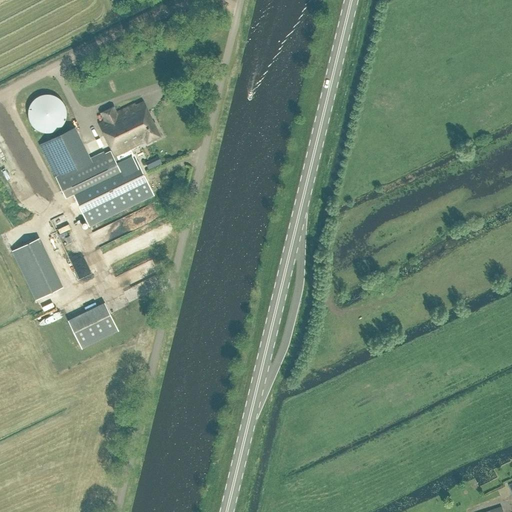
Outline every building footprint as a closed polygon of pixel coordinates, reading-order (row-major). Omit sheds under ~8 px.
[(66,115),(66,113),(66,112),(65,110),(65,109),(65,107),(64,106),(63,104),(62,103),(61,102),(60,101),(59,100),(58,99),(56,98),(55,97),(54,97),(52,96),(50,96),(49,96),(47,96),(46,96),(44,96),(43,96),(41,97),(40,97),(38,98),(37,99),(36,100),(35,101),(34,102),(33,104),(32,105),(31,106),(31,108),(30,109),(30,111),(30,112),(30,114),(30,116),(30,117),(30,119),(31,120),(31,122),(32,123),(33,124),(34,126),(35,127),(36,128),(38,129),(39,130),(40,130),(42,131),(43,131),(45,132),(46,132),(48,132),(50,132),(51,132),(53,131),(54,131),(56,130),(57,129),(58,128),(60,127),(61,126),(62,125),(63,124),(64,122),(64,121),(65,119),(65,118),(66,116),(66,115)] [(41,146),(57,178),(66,198),(74,195),(89,225),(152,195),(130,148),(145,140),(146,141),(157,136),(141,103),(134,106),(133,105),(116,113),(113,108),(101,113),(105,121),(101,123),(114,150),(88,163),(72,130),(41,146)] [(158,157),(145,163),(149,170),(161,164),(158,157)] [(20,200),(31,198),(28,179),(16,181),(20,200)] [(93,242),(117,233),(119,237),(139,230),(135,218),(91,234),(93,242)] [(125,244),(131,256),(153,246),(147,234),(125,244)] [(40,238),(12,251),(36,300),(63,287),(40,238)] [(81,283),(92,278),(86,267),(76,272),(81,283)] [(105,303),(68,321),(81,349),(118,331),(105,303)]
